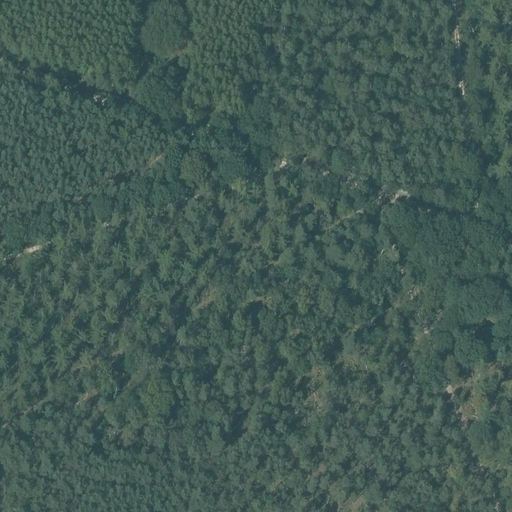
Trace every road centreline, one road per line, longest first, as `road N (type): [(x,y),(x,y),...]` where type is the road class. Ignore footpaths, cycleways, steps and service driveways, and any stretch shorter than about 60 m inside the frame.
road 1 (track): [(0,68),(511,246)]
road 2 (track): [(467,226),(476,156),(463,112),(455,0)]
